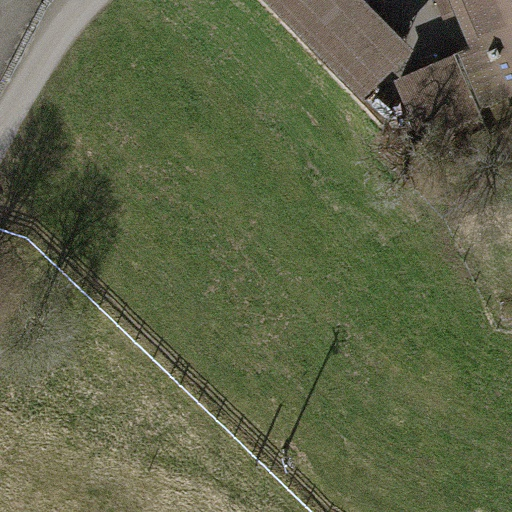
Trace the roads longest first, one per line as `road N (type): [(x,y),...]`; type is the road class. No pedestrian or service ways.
road 1 (track): [(0,209),(313,511)]
road 2 (unclassified): [(0,128),(61,32),(94,0)]
